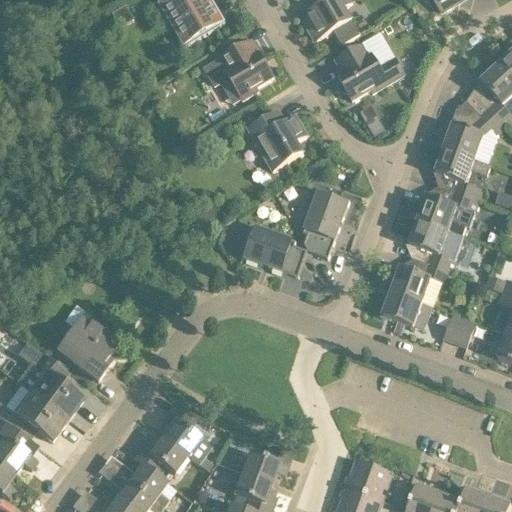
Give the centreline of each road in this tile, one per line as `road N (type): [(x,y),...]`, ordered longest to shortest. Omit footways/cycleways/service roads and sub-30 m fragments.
road 1 (residential): [(300,326),(224,295),(199,309),(51,511)]
road 2 (residential): [(387,192),(414,116),(457,40),(511,9)]
road 3 (residential): [(387,192),(263,0)]
road 4 (residential): [(315,402),(351,397),(447,432),(481,447),(487,471),(511,476)]
road 5 (residential): [(511,402),(337,339)]
road 6 (residential): [(337,339),(387,192)]
